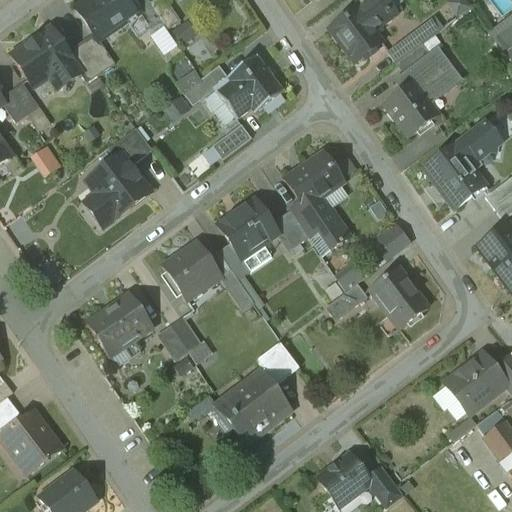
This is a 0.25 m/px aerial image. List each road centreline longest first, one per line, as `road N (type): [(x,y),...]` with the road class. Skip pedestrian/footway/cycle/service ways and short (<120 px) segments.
road 1 (residential): [(208,511),(431,342),(465,297),(332,94)]
road 2 (residential): [(332,94),(31,326)]
road 3 (residential): [(31,326),(151,511)]
